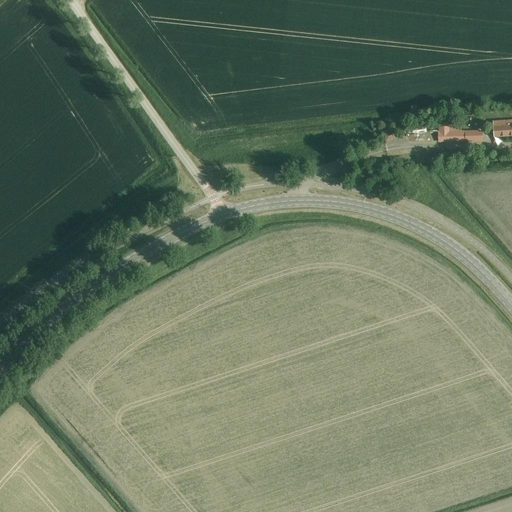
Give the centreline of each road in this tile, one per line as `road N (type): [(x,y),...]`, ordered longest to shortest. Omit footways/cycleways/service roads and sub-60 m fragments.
road 1 (secondary): [(511,307),(451,247),(393,216),(294,200),(221,215)]
road 2 (unclassified): [(221,215),(64,0)]
road 3 (secondary): [(221,215),(99,282),(0,361)]
